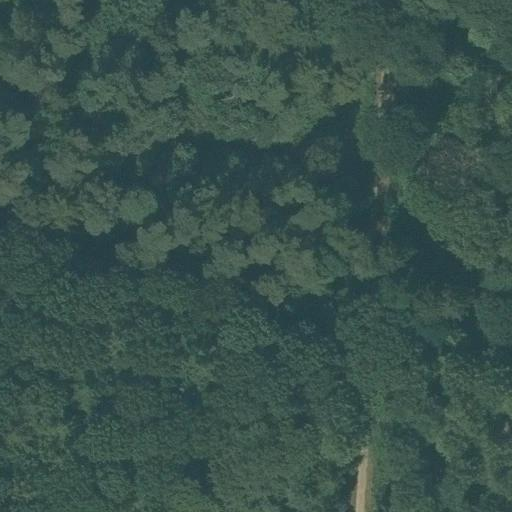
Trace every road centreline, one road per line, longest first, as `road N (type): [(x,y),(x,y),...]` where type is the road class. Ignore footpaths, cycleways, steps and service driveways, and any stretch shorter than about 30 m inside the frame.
road 1 (track): [(393,0),(372,364)]
road 2 (track): [(125,511),(372,364)]
road 3 (track): [(372,364),(511,281)]
road 4 (track): [(372,364),(363,511)]
